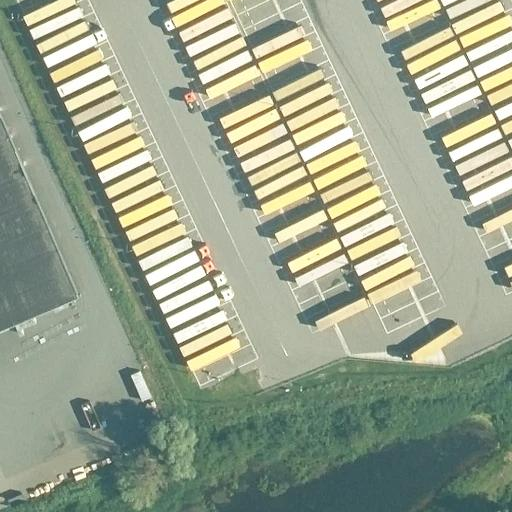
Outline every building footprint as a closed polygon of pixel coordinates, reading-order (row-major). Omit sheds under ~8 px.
[(0,327),(75,296),(11,147),(0,120),(0,327)] [(330,213),(251,231),(262,278),(340,260),(330,213)] [(478,323),(470,299),(458,303),(467,326),(478,323)] [(444,334),(442,300),(415,302),(417,335),(444,334)] [(130,429),(85,314),(36,333),(80,448),(130,429)] [(184,381),(164,391),(173,409),(193,399),(184,381)]
